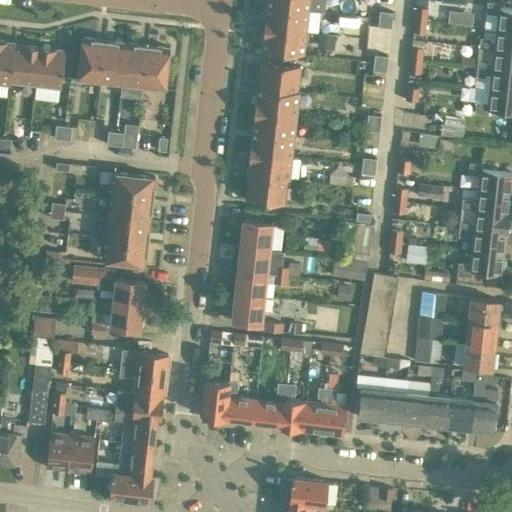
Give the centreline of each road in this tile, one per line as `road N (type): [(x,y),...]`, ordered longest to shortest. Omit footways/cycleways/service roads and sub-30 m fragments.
road 1 (residential): [(183,407),(221,8)]
road 2 (residential): [(511,477),(288,449)]
